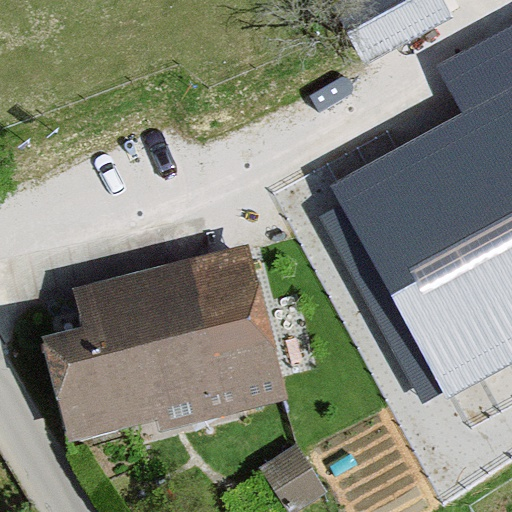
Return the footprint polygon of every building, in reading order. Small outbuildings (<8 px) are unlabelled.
[(443,0),(330,0),(364,64),(453,18),(443,0)] [(463,115),(330,188),(446,400),(511,363),(511,24),(436,66),(463,115)] [(288,402),(249,247),(76,291),(85,327),(46,337),(73,442),(155,421),(159,435),(288,402)] [(409,359),(364,380),(381,418),(427,396),(409,359)] [(297,451),(259,472),(281,511),(299,511),(323,499),(297,451)]
